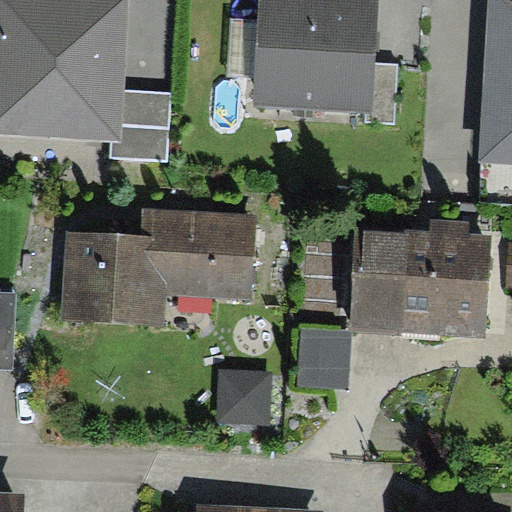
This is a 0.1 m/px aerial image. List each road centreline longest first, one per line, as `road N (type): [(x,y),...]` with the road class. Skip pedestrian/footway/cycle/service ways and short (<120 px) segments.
road 1 (residential): [(0,453),(347,474)]
road 2 (unknown): [(347,474),(507,461)]
